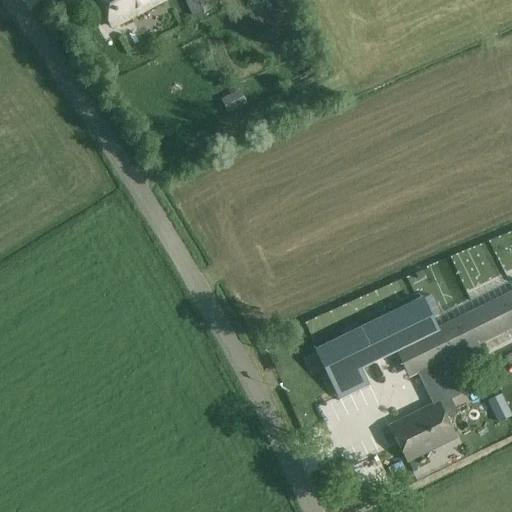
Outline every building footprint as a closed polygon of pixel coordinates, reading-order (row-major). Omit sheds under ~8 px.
[(65,16),(84,6),(81,0),(62,0),(58,2),(65,16)] [(164,0),(97,0),(111,27),(164,0)] [(215,7),(211,0),(186,0),(193,17),(215,7)] [(409,374),(413,373),(417,371),(424,385),(468,363),(461,348),(511,322),(511,288),(511,287),(395,346),(409,374)] [(374,336),(386,330),(379,316),(367,322),(374,336)] [(344,377),(362,371),(356,349),(337,355),(344,377)] [(436,403),(429,406),(388,427),(405,459),(452,435),(436,403)] [(508,409),(495,415),(499,422),(511,416),(508,409)]
